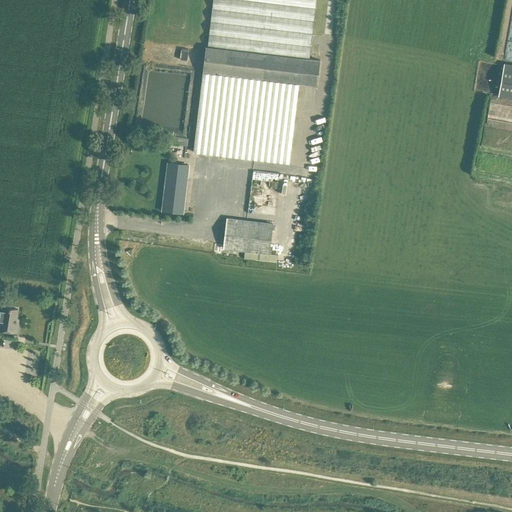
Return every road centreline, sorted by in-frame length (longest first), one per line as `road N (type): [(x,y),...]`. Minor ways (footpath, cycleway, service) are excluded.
road 1 (secondary): [(511,455),(343,434),(215,395)]
road 2 (secondary): [(96,260),(95,213),(130,0)]
